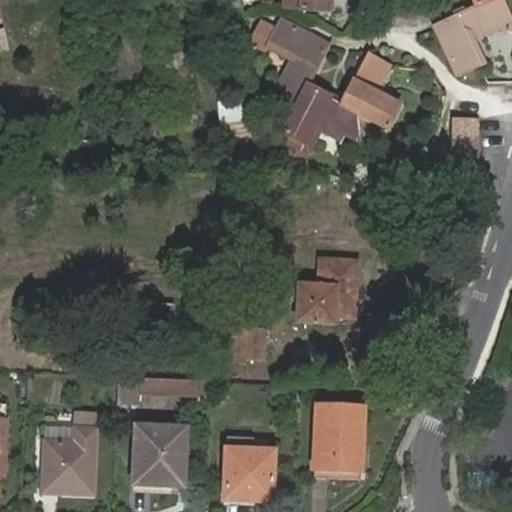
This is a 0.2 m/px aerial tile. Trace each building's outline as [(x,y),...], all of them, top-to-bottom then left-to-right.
[(224,0),(228,13),(242,9),(239,0),(224,0)] [(282,0),(282,8),(299,9),(299,0),(282,0)] [(299,0),(299,9),(327,12),(327,0),(299,0)] [(499,0),(489,0),(474,7),(433,26),(455,74),(479,63),(469,37),(507,20),(499,0)] [(294,109),(306,86),(328,46),(281,21),(275,32),(261,23),(249,43),(266,52),(269,45),(293,58),(271,96),(294,109)] [(148,31),(166,119),(199,111),(178,24),(148,31)] [(368,54),(339,104),(355,113),(364,117),(374,123),(386,130),(400,105),(375,92),(389,66),(368,54)] [(339,104),(306,86),(294,109),(281,131),(290,137),(303,144),(316,121),(341,134),(358,144),(358,134),(355,113),(339,104)] [(213,98),(217,125),(248,120),(244,94),(213,98)] [(362,146),(374,123),(364,117),(355,113),(358,134),(358,144),(362,146)] [(452,120),(451,134),(477,134),(477,120),(452,120)] [(337,142),(341,134),(316,121),(303,144),(290,137),(286,145),(308,157),(321,134),(337,142)] [(477,134),(451,134),(451,150),(477,150),(477,134)] [(477,150),(451,150),(451,166),(477,166),(477,150)] [(387,166),(387,177),(411,177),(411,166),(407,166),(387,166)] [(451,166),(450,181),(476,181),(477,166),(451,166)] [(301,180),(266,179),(266,192),(300,193),(301,180)] [(450,181),(445,181),(445,196),(476,196),(476,181),(450,181)] [(324,316),(333,316),(352,316),(356,263),(319,260),(318,287),(299,286),(296,321),(324,323),(324,316)] [(114,304),(114,324),(170,326),(171,306),(114,304)] [(89,311),(48,308),(47,326),(88,330),(89,311)] [(178,308),(177,327),(188,328),(189,309),(178,308)] [(224,318),(224,329),(248,330),(248,319),(224,318)] [(224,329),(216,329),(214,360),(230,360),(265,363),(267,331),(248,330),(224,329)] [(230,360),(214,360),(214,382),(229,382),(230,360)] [(118,377),(117,403),(137,403),(138,378),(118,377)] [(396,392),(396,413),(414,414),(414,394),(396,392)] [(315,406),(313,471),(359,471),(362,407),(315,406)] [(71,442),(43,441),(41,493),(92,494),(95,414),(73,414),(72,429),(71,442)] [(135,426),(132,484),(180,486),(183,427),(135,426)] [(44,428),(43,441),(71,442),(72,429),(44,428)] [(225,437),(225,449),(251,451),(251,439),(225,437)] [(251,451),(225,449),(223,501),(270,502),(273,452),(251,451)]
